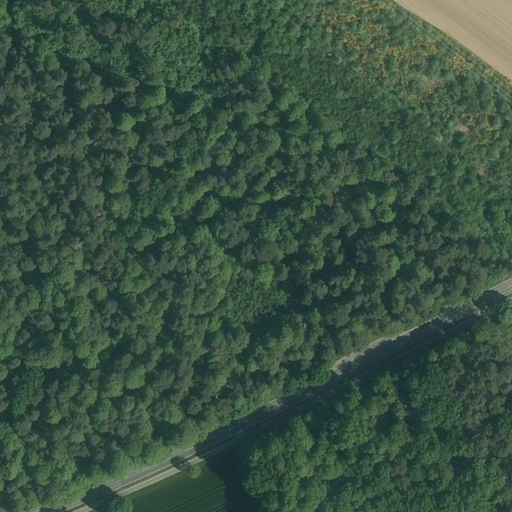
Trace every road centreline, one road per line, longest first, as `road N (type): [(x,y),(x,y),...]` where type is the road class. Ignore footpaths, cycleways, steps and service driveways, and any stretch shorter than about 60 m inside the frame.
road 1 (secondary): [(45,511),(317,387),(511,285)]
road 2 (track): [(247,65),(214,103),(0,433)]
